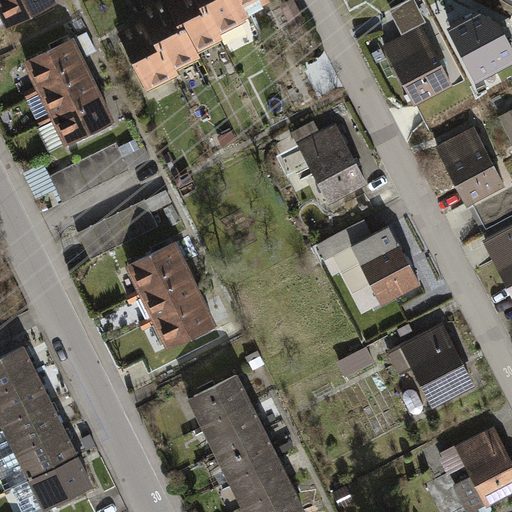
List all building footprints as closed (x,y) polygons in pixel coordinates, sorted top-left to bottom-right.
[(8,0),(0,4),(0,12),(10,33),(54,12),(48,0),(8,0)] [(172,0),(175,5),(196,49),(221,37),(217,29),(202,0),(172,0)] [(202,0),(217,29),(244,16),(241,10),(236,0),(202,0)] [(236,0),(241,10),(261,0),(236,0)] [(284,5),(296,30),(305,25),(293,1),(284,5)] [(152,25),(174,70),(200,58),(196,49),(175,5),(149,18),(152,25)] [(481,15),(452,30),(477,79),(511,61),(511,52),(505,40),(511,37),(506,29),(481,15)] [(128,37),(153,90),(178,78),(174,70),(152,25),(128,37)] [(423,28),(387,46),(415,102),(451,84),(423,28)] [(25,69),(38,96),(82,75),(76,60),(69,48),(25,69)] [(38,96),(51,123),(95,102),(89,89),(82,75),(38,96)] [(51,123),(64,150),(108,129),(103,117),(95,102),(51,123)] [(319,121),(298,133),(335,199),(371,179),(338,119),(323,127),(319,121)] [(475,124),(439,144),(474,206),(510,186),(475,124)] [(51,177),(64,204),(133,171),(120,144),(51,177)] [(81,234),(94,260),(163,228),(150,201),(81,234)] [(390,226),(358,244),(389,303),(421,286),(390,226)] [(511,236),(489,249),(511,291),(511,236)] [(124,269),(137,296),(182,274),(169,247),(124,269)] [(137,296),(150,322),(195,301),(182,274),(137,296)] [(150,322),(163,349),(207,328),(195,301),(150,322)] [(439,328),(407,345),(439,404),(471,387),(439,328)] [(367,347),(339,362),(346,374),(373,360),(367,347)] [(259,351),(247,357),(254,370),(266,363),(259,351)] [(0,366),(0,394),(2,398),(44,378),(31,352),(0,366)] [(2,398),(15,424),(56,404),(44,378),(2,398)] [(195,399),(208,426),(252,405),(239,378),(195,399)] [(15,424),(28,450),(69,430),(56,404),(15,424)] [(208,426),(221,453),(265,432),(252,405),(208,426)] [(511,457),(497,429),(464,447),(478,472),(459,482),(474,511),(484,511),(496,506),(511,497),(511,457)] [(28,450),(41,476),(82,456),(69,430),(28,450)] [(221,453),(233,480),(278,459),(265,432),(221,453)] [(41,476),(58,510),(99,489),(82,456),(41,476)] [(233,480),(246,507),(291,486),(278,459),(233,480)] [(355,482),(335,493),(343,508),(363,497),(355,482)] [(246,507),(248,511),(303,511),(291,486),(246,507)]
